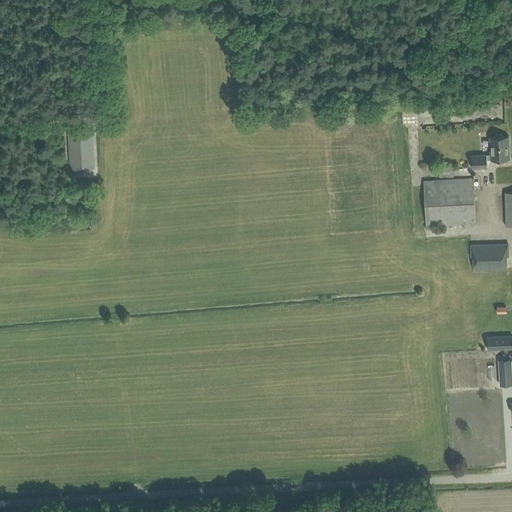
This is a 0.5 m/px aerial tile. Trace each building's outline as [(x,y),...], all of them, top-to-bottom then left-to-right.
[(69,130),(71,171),(83,171),(83,168),(95,168),(93,131),(81,132),(80,129),(69,130)] [(489,136),(491,154),(491,158),(491,159),(510,158),(509,135),(503,135),(502,133),(496,133),(495,136),(489,136)] [(491,158),(491,154),(486,155),(486,154),(471,155),(472,168),(487,167),(487,158),(491,158)] [(439,166),(440,176),(454,176),(453,166),(439,166)] [(467,227),(467,223),(475,222),(473,177),(424,180),(426,226),(463,224),(463,227),(467,227)] [(508,256),(508,243),(471,244),(471,257),(473,257),(474,269),(507,268),(506,256),(508,256)] [(511,347),(511,335),(487,336),(487,349),(511,347)] [(511,381),(511,359),(499,359),(500,384),(511,383),(511,381)] [(465,398),(466,423),(482,422),(481,397),(465,398)]
